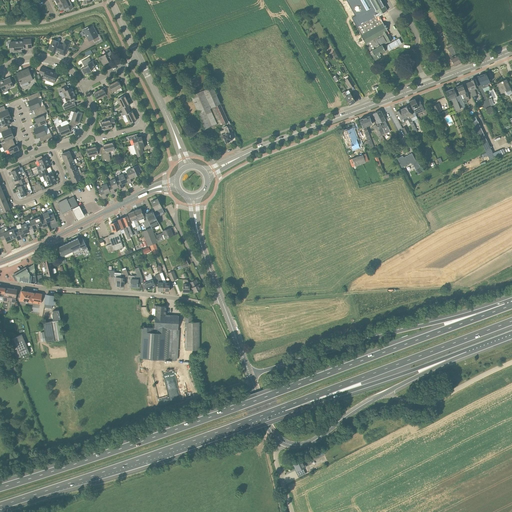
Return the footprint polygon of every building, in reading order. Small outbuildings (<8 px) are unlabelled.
[(69,0),(67,0),(66,1),(58,5),(60,11),(65,8),(66,11),(73,8),(71,5),(72,5),(69,0)] [(382,22),(377,12),(370,0),(346,0),(357,20),(360,24),(356,26),(361,34),(382,22)] [(370,0),(377,12),(385,7),(381,0),(370,0)] [(382,33),(388,42),(388,43),(392,40),(387,32),(388,31),(382,22),(361,34),(360,35),(365,43),(382,33)] [(93,27),(93,26),(89,28),(88,27),(82,30),(87,38),(88,39),(90,40),(91,41),(93,39),(94,42),(100,39),(94,29),(95,29),(94,27),(93,27)] [(382,45),(388,42),(382,33),(365,43),(370,51),(382,44),(382,45)] [(23,49),(24,48),(24,47),(32,46),(31,39),(23,40),(23,41),(10,42),(10,43),(8,43),(9,48),(10,48),(11,53),(22,52),(21,49),(23,49)] [(63,45),(58,44),(59,42),(52,40),(48,50),(55,52),(56,49),(61,51),(60,54),(65,56),(70,43),(64,41),(63,45)] [(386,51),(382,45),(382,44),(370,51),(370,53),(371,54),(372,55),(375,60),(380,57),(379,55),(386,51)] [(461,63),(452,46),(447,49),(450,54),(452,53),(452,54),(449,56),(454,66),(461,63)] [(99,57),(103,65),(108,62),(109,62),(110,61),(112,60),(111,58),(113,57),(110,51),(99,57)] [(91,62),(89,58),(81,62),(84,67),(81,69),(84,75),(92,71),(91,69),(95,67),(92,61),(91,62)] [(54,82),(58,73),(41,67),(39,73),(44,75),(43,78),(46,79),(46,80),(50,82),(50,81),(54,82)] [(33,79),(28,68),(23,71),(22,70),(20,71),(20,72),(16,73),(21,84),(33,79)] [(212,87),(205,73),(189,80),(195,94),(191,96),(199,113),(198,113),(205,129),(217,124),(218,126),(222,125),(228,122),(212,86),(212,87)] [(489,82),(486,74),(477,77),(481,86),(482,89),(488,86),(488,85),(490,84),(490,82),(489,82)] [(348,77),(347,75),(344,77),(346,79),(345,79),(350,88),(354,86),(349,77),(348,77)] [(7,80),(5,80),(0,81),(0,83),(4,92),(8,91),(7,89),(13,86),(10,79),(7,80)] [(476,95),(474,88),(478,87),(475,79),(471,80),(471,81),(466,83),(469,92),(470,91),(472,97),(476,95)] [(107,88),(110,95),(113,93),(113,92),(122,87),(118,80),(109,85),(110,87),(107,88)] [(506,92),(511,90),(506,80),(497,84),(501,93),(505,91),(506,92)] [(456,87),(460,95),(462,100),(465,99),(466,101),(469,100),(466,91),(465,91),(462,84),(456,87)] [(65,98),(74,94),(72,88),(68,89),(67,86),(61,89),(65,98)] [(110,95),(107,88),(104,90),(103,88),(94,93),(97,100),(106,95),(107,96),(109,100),(112,98),(110,95)] [(451,99),(456,111),(460,109),(455,97),(457,97),(457,96),(454,88),(445,91),(449,100),(451,99)] [(350,94),(348,90),(345,92),(345,91),(342,93),(349,106),(355,102),(351,94),(350,94)] [(27,101),(29,106),(39,102),(37,98),(41,96),(39,92),(28,97),(29,101),(27,101)] [(75,96),(74,94),(65,98),(67,104),(64,105),(66,110),(76,106),(74,101),(76,101),(74,97),(75,96)] [(121,109),(123,112),(129,109),(127,106),(129,105),(124,96),(118,99),(122,108),(121,109)] [(414,112),(414,113),(417,119),(421,117),(419,115),(417,110),(419,109),(415,99),(409,101),(410,104),(410,105),(414,112)] [(44,105),(40,106),(39,102),(29,106),(31,111),(33,110),(35,114),(46,109),(44,105)] [(435,114),(441,111),(438,103),(432,107),(435,114)] [(414,113),(414,112),(410,105),(408,106),(408,105),(402,108),(411,125),(410,125),(415,133),(417,131),(410,118),(413,117),(412,114),(414,113)] [(0,117),(9,114),(7,109),(6,110),(4,106),(0,107),(0,117)] [(488,115),(494,113),(491,106),(485,109),(488,115)] [(408,127),(410,125),(411,125),(402,108),(396,111),(401,120),(401,119),(403,123),(405,122),(408,127)] [(45,120),(49,118),(47,114),(48,114),(46,109),(35,114),(36,118),(34,119),(36,123),(45,120)] [(129,109),(123,112),(124,115),(125,115),(130,124),(136,120),(132,111),(130,112),(129,109)] [(69,122),(74,127),(78,123),(79,123),(82,113),(78,111),(77,113),(74,112),(71,120),(69,122)] [(385,120),(380,111),(373,113),(375,116),(373,117),(375,121),(374,122),(376,124),(379,129),(382,128),(380,122),(385,120)] [(0,127),(7,125),(11,123),(9,119),(11,119),(9,114),(0,117),(0,127)] [(366,126),(372,124),(369,116),(359,120),(362,128),(363,131),(366,136),(367,141),(368,143),(371,151),(375,149),(369,135),(367,130),(366,126)] [(102,130),(113,127),(112,126),(116,125),(114,118),(110,119),(111,120),(101,123),(102,130)] [(45,120),(36,123),(34,124),(35,128),(33,129),(35,134),(45,130),(43,126),(47,124),(45,120)] [(390,131),(385,121),(385,120),(380,122),(382,128),(379,129),(382,135),(390,131)] [(228,122),(222,125),(224,129),(220,131),(221,135),(222,138),(223,137),(225,143),(233,140),(229,131),(233,130),(229,121),(228,122)] [(482,143),(487,141),(477,121),(472,123),(482,143)] [(74,127),(69,122),(68,124),(61,127),(61,126),(58,127),(61,136),(71,132),(70,131),(74,127)] [(382,135),(379,129),(376,124),(372,126),(377,135),(378,137),(382,135)] [(7,125),(0,127),(0,137),(3,137),(12,133),(10,128),(8,129),(7,125)] [(52,137),(49,128),(45,130),(35,134),(37,139),(39,138),(41,142),(52,137)] [(359,147),(352,128),(343,131),(345,138),(345,139),(348,147),(351,145),(353,150),(359,147)] [(14,138),(12,133),(3,137),(5,141),(1,143),(3,147),(14,142),(12,138),(14,138)] [(134,145),(137,144),(143,142),(141,137),(139,138),(137,134),(128,136),(129,141),(132,140),(134,145)] [(14,142),(3,147),(4,151),(8,150),(10,154),(19,150),(17,145),(15,146),(14,142)] [(142,148),(144,148),(143,142),(137,144),(134,145),(130,146),(133,151),(135,150),(136,154),(143,152),(142,148)] [(103,145),(103,147),(100,148),(102,154),(104,162),(110,161),(110,157),(108,158),(107,154),(109,154),(108,151),(115,150),(113,143),(103,145)] [(387,145),(390,151),(394,157),(397,156),(393,149),(390,143),(387,145)] [(102,154),(100,148),(97,148),(97,147),(86,149),(88,156),(98,154),(98,155),(102,154)] [(69,151),(65,152),(64,153),(63,153),(62,156),(65,163),(73,160),(69,151)] [(415,160),(412,153),(405,157),(406,157),(404,158),(402,156),(397,159),(402,168),(410,163),(411,164),(412,164),(415,170),(420,167),(416,160),(415,160)] [(349,160),(352,167),(355,166),(355,167),(366,163),(365,162),(368,161),(365,154),(363,155),(362,154),(352,158),(352,159),(350,160),(349,160)] [(40,165),(48,162),(46,157),(43,158),(42,156),(35,158),(36,161),(38,160),(40,165)] [(378,165),(377,166),(379,169),(381,172),(383,171),(382,167),(381,167),(380,164),(377,156),(375,157),(378,165)] [(75,166),(78,165),(77,163),(74,164),(73,160),(65,163),(67,168),(75,165),(75,166)] [(48,162),(40,165),(36,167),(38,172),(39,171),(40,174),(42,173),(48,171),(47,168),(50,167),(48,162)] [(131,168),(135,177),(140,174),(139,172),(142,170),(139,164),(131,168)] [(11,172),(13,176),(21,173),(19,168),(20,168),(19,165),(13,167),(14,170),(11,172)] [(69,173),(77,170),(75,166),(75,165),(67,168),(69,173)] [(135,177),(131,168),(130,166),(125,168),(125,170),(122,171),(123,174),(124,174),(123,175),(127,182),(128,184),(132,182),(130,179),(135,177)] [(71,178),(79,175),(79,176),(82,175),(81,173),(78,174),(77,170),(69,173),(71,178)] [(49,174),(48,171),(42,173),(45,181),(46,180),(46,181),(54,177),(52,173),(49,174)] [(25,172),(21,173),(13,176),(15,181),(19,180),(20,183),(28,179),(27,176),(25,172)] [(122,184),(127,182),(123,175),(124,174),(123,174),(118,176),(119,178),(115,180),(118,187),(119,189),(124,187),(122,184)] [(81,180),(79,176),(79,175),(71,178),(73,183),(81,180)] [(56,182),(54,177),(46,181),(48,186),(56,182)] [(29,182),(28,179),(20,183),(21,186),(17,187),(19,192),(28,188),(30,188),(31,187),(29,183),(29,182)] [(115,180),(115,179),(110,181),(111,183),(107,185),(110,192),(111,194),(115,192),(114,189),(118,187),(115,180)] [(110,192),(107,185),(107,183),(101,186),(102,188),(99,190),(103,199),(107,197),(105,194),(110,192)] [(30,193),(28,188),(19,192),(21,197),(26,195),(26,197),(32,195),(31,193),(30,193)] [(67,200),(71,209),(72,210),(73,209),(79,206),(74,197),(67,200)] [(155,217),(156,218),(165,214),(157,198),(151,202),(154,209),(152,210),(155,217)] [(71,209),(67,200),(66,199),(58,203),(62,213),(71,209)] [(0,214),(3,214),(2,213),(10,210),(8,205),(0,208),(0,207),(0,214)] [(82,210),(80,205),(79,206),(73,209),(76,213),(79,220),(86,217),(82,210)] [(134,211),(138,221),(144,218),(140,208),(134,211)] [(156,218),(155,217),(152,210),(152,211),(146,214),(152,227),(159,224),(156,218)] [(139,224),(138,221),(134,211),(128,213),(131,221),(130,221),(132,226),(135,224),(136,226),(139,225),(139,224)] [(43,214),(44,218),(46,222),(51,220),(52,224),(57,222),(53,212),(49,214),(48,212),(43,214)] [(127,230),(131,238),(133,237),(130,230),(129,225),(131,224),(127,216),(123,218),(127,230)] [(44,218),(41,219),(40,217),(34,219),(38,227),(43,225),(44,229),(48,227),(46,222),(44,218)] [(127,239),(131,238),(127,230),(123,218),(118,220),(121,228),(120,229),(122,233),(125,232),(127,239)] [(33,229),(38,227),(34,219),(29,221),(30,223),(27,225),(29,232),(30,234),(34,233),(33,229)] [(122,233),(120,229),(117,221),(113,222),(113,223),(112,223),(112,224),(111,225),(114,234),(118,233),(119,234),(122,233)] [(27,225),(26,223),(21,226),(22,228),(18,229),(22,239),(26,237),(25,234),(29,232),(27,225)] [(12,239),(8,231),(6,227),(0,229),(0,236),(2,240),(5,239),(6,241),(12,239)] [(22,239),(18,229),(17,227),(13,229),(8,231),(12,239),(16,237),(18,241),(22,239)] [(156,238),(154,234),(151,228),(142,231),(148,246),(150,245),(155,243),(158,242),(156,238)] [(156,238),(158,242),(173,236),(171,231),(164,234),(156,238)] [(114,234),(108,236),(114,251),(123,248),(119,234),(118,233),(114,234)] [(78,238),(68,243),(72,251),(81,246),(86,256),(91,254),(83,238),(79,240),(78,238)] [(72,251),(68,243),(59,247),(62,260),(63,264),(65,268),(68,267),(66,263),(65,259),(63,255),(72,251)] [(52,269),(49,257),(43,259),(45,267),(42,268),(43,272),(46,271),(46,274),(56,272),(56,271),(55,270),(55,268),(54,268),(52,269)] [(182,269),(183,268),(189,265),(186,260),(179,264),(182,269)] [(37,281),(36,275),(34,264),(33,264),(33,265),(28,268),(15,275),(19,281),(37,284),(37,281)] [(139,282),(143,281),(138,267),(135,269),(139,282)] [(108,270),(111,277),(114,277),(115,277),(115,281),(117,282),(116,286),(123,286),(124,281),(122,281),(122,277),(124,277),(123,273),(121,273),(114,273),(114,271),(111,271),(108,270)] [(171,281),(177,279),(173,271),(168,273),(171,281)] [(151,275),(150,273),(149,274),(149,275),(145,276),(147,282),(144,283),(147,290),(155,287),(151,275)] [(163,282),(163,291),(169,291),(170,283),(166,283),(162,273),(160,274),(163,282)] [(163,291),(163,282),(160,274),(155,276),(158,282),(158,290),(163,291)] [(140,284),(137,275),(134,276),(130,276),(130,283),(131,283),(130,287),(139,288),(140,284)] [(196,279),(189,283),(190,284),(194,292),(202,289),(199,284),(198,284),(196,279)] [(17,290),(5,288),(4,293),(5,293),(4,297),(3,297),(3,301),(15,303),(17,290)] [(40,303),(42,294),(21,290),(20,300),(40,303)] [(52,308),(53,300),(53,296),(46,295),(44,307),(52,308)] [(165,315),(166,309),(166,306),(154,305),(154,309),(152,309),(152,314),(165,315)] [(53,321),(60,320),(61,320),(59,310),(53,311),(53,316),(53,321)] [(178,330),(179,316),(165,315),(152,314),(152,320),(155,321),(154,328),(170,329),(177,330),(178,330)] [(51,321),(55,341),(63,340),(60,320),(53,321),(51,321)] [(55,341),(51,321),(43,322),(44,328),(44,332),(45,338),(46,342),(55,341)] [(199,350),(199,322),(192,322),(185,322),(185,350),(199,350)] [(168,360),(170,329),(154,328),(142,327),(141,358),(168,360)] [(177,330),(170,329),(168,360),(177,360),(179,334),(177,334),(177,330)] [(14,359),(29,353),(21,334),(6,341),(14,359)] [(176,396),(178,396),(178,386),(169,386),(169,393),(176,393),(176,396)] [(299,478),(305,475),(302,469),(312,464),(311,462),(325,455),(323,451),(294,465),(297,471),(296,472),(299,478)]
